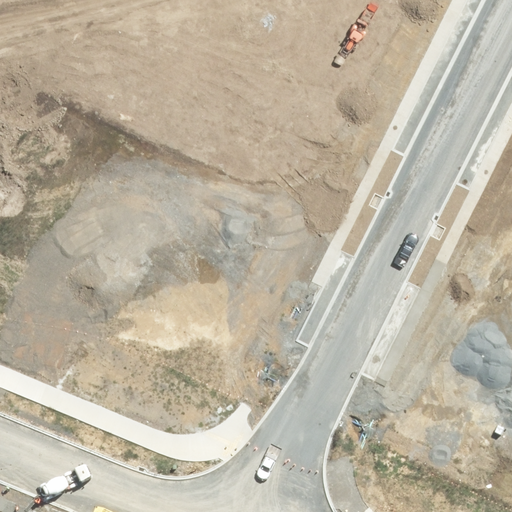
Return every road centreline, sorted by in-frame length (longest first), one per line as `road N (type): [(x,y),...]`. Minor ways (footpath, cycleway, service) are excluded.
road 1 (unclassified): [(254,511),(503,0)]
road 2 (unclassified): [(165,511),(0,439)]
